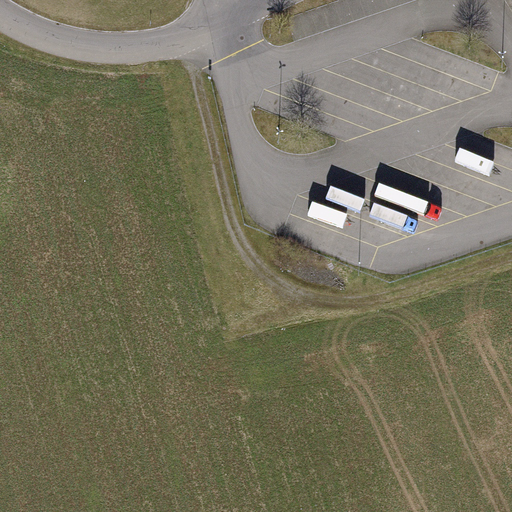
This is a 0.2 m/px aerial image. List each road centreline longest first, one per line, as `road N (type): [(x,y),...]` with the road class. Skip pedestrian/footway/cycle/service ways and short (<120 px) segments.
road 1 (track): [(511,257),(347,303),(274,280),(238,239),(228,214),(187,38)]
road 2 (tertiary): [(269,0),(187,38),(120,51),(60,43),(0,14)]
